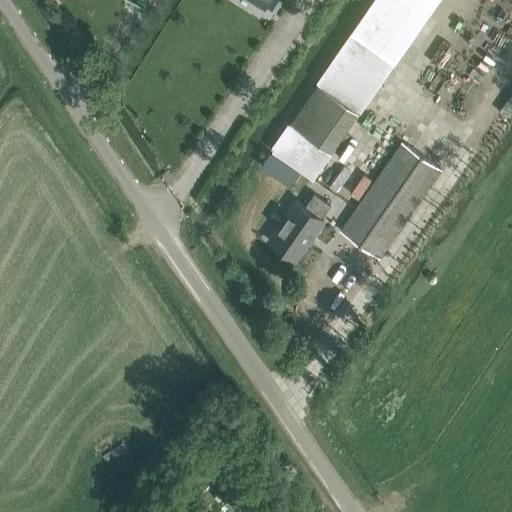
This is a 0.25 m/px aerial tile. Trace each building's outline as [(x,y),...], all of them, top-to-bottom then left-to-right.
[(268,6),(271,0),(251,0),(266,9),(268,6)] [(276,11),(283,0),(271,0),(268,6),(276,11)] [(331,150),(359,110),(319,82),(291,123),(331,150)] [(379,257),(441,167),(404,141),(341,230),(379,257)] [(266,164),(267,183),(288,182),(287,163),(266,164)] [(333,170),(325,182),(356,204),(364,192),(349,181),(355,173),(344,166),(338,174),(333,170)] [(297,258),(325,218),(324,217),(333,204),(314,191),(306,204),(297,198),(269,238),(297,258)] [(330,212),(341,220),(351,205),(340,197),(330,212)] [(306,280),(319,290),(330,275),(316,265),(306,280)] [(290,293),(305,314),(315,307),(300,286),(290,293)]
